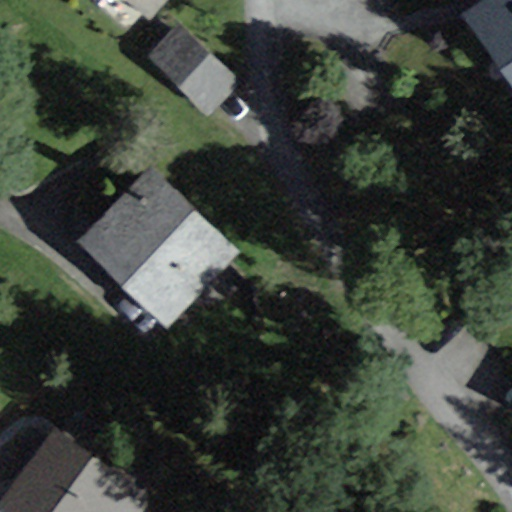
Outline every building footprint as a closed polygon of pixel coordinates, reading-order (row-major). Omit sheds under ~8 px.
[(166,0),(140,0),(156,13),(166,0)] [(511,0),(481,0),(468,9),(511,74),(511,0)] [(241,79),(176,25),(152,54),(217,108),(241,79)] [(239,253),(149,166),(79,238),(169,325),(239,253)] [(123,511),(142,487),(55,425),(0,501),(0,508),(5,511),(123,511)]
